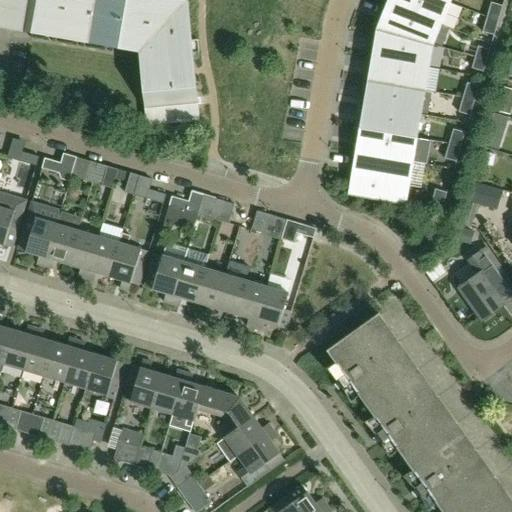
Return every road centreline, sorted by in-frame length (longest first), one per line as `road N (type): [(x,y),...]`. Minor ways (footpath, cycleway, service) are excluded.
road 1 (residential): [(383,511),(299,393),(274,372),(0,286)]
road 2 (residential): [(0,121),(301,210)]
road 3 (residential): [(301,210),(379,242),(471,364),(488,366),(511,349)]
road 4 (residential): [(342,0),(301,210)]
road 5 (residential): [(150,511),(0,461)]
